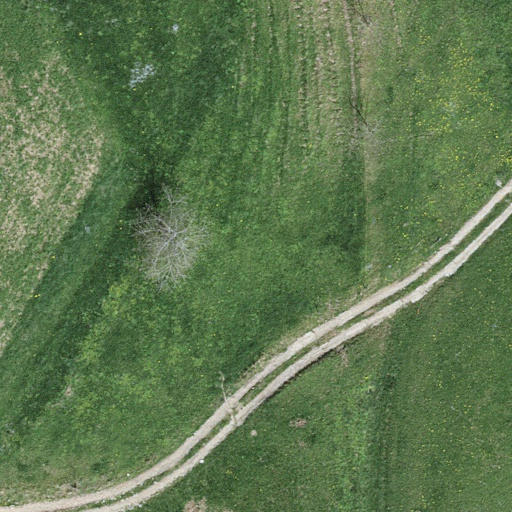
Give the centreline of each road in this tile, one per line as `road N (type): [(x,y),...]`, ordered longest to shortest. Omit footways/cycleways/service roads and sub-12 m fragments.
road 1 (track): [(511,205),(466,252),(297,365),(157,485),(70,511)]
road 2 (track): [(385,511),(385,426),(409,295)]
